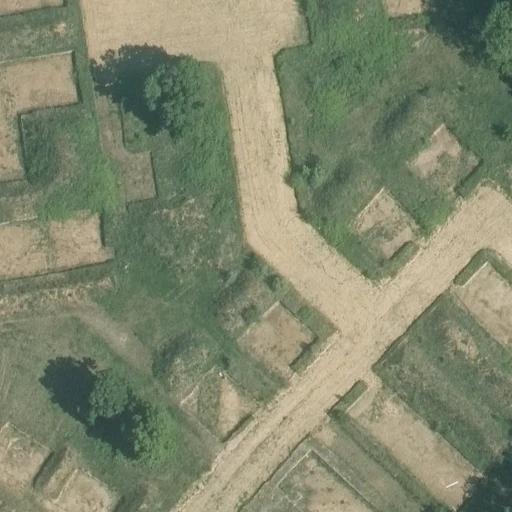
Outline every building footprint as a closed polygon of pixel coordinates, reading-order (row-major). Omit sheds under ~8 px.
[(62,0),(0,0),(0,10),(62,1),(62,0)] [(71,58),(0,68),(0,112),(78,101),(71,58)] [(482,163),(446,130),(412,167),(448,200),(482,163)] [(424,223),(388,190),(354,227),(390,260),(424,223)] [(97,215),(0,229),(0,278),(104,263),(97,215)] [(316,338),(281,305),(247,341),(281,375),(316,338)] [(250,407),(215,373),(181,409),(215,443),(250,407)] [(49,452),(8,427),(0,440),(0,480),(23,495),(49,452)] [(110,511),(121,495),(80,470),(54,511),(110,511)]
